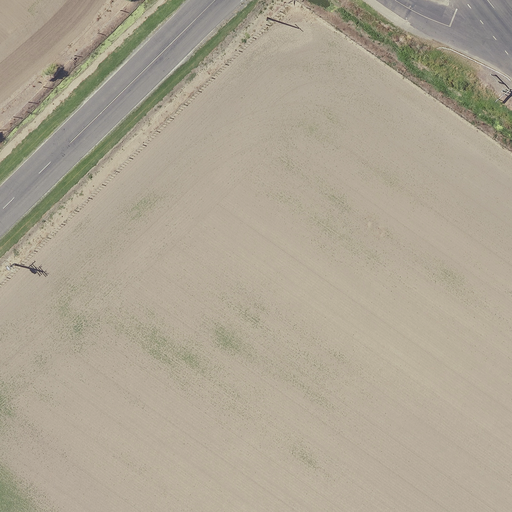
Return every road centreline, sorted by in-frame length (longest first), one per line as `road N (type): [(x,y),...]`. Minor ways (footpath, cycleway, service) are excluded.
road 1 (unclassified): [(0,216),(219,0)]
road 2 (unclassified): [(395,0),(511,47)]
